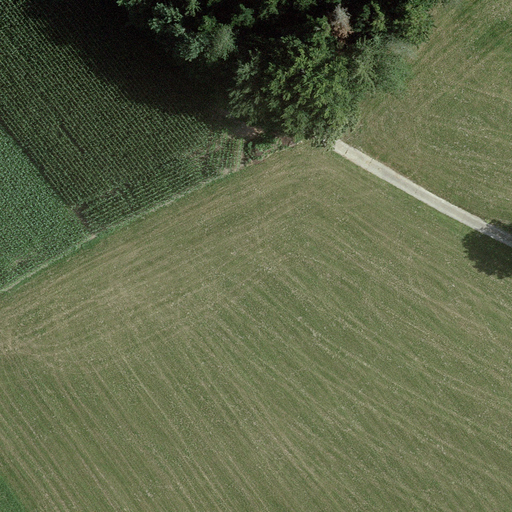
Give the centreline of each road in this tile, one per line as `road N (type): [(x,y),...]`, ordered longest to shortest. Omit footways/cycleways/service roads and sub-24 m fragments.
road 1 (track): [(226,75),(404,185),(511,240)]
road 2 (track): [(226,75),(356,34),(425,0)]
